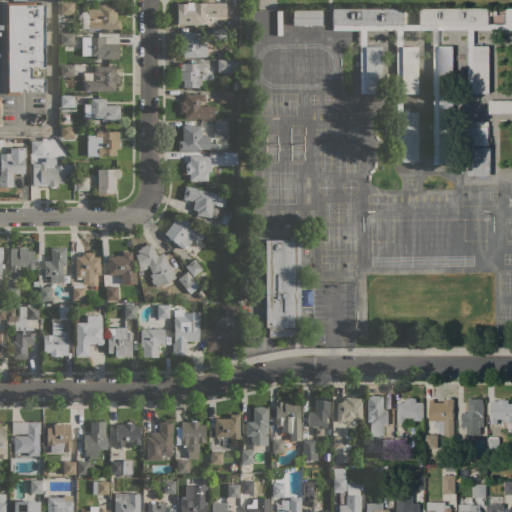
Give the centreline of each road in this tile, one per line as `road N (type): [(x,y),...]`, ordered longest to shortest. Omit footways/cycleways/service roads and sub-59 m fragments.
road 1 (residential): [(511,363),(310,362),(188,386),(0,388)]
road 2 (residential): [(142,209),(151,190),(147,0)]
road 3 (residential): [(142,209),(123,218),(0,215)]
